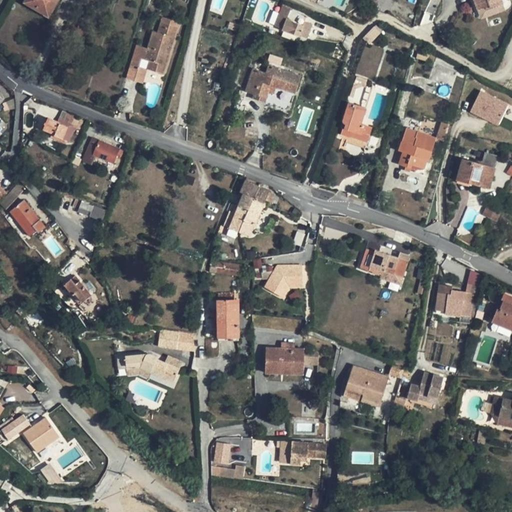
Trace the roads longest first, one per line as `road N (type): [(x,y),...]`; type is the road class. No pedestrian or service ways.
road 1 (residential): [(308,190),(357,37),(370,23),(384,17),(490,75),(502,72),(511,51)]
road 2 (residential): [(18,85),(308,190)]
road 3 (residential): [(308,190),(511,275)]
road 4 (residential): [(18,85),(16,167),(84,243)]
road 5 (unclassified): [(13,338),(118,456)]
road 6 (residential): [(205,511),(203,364)]
road 7 (unknown): [(423,365),(444,242)]
road 8 (residential): [(118,456),(90,500),(19,494)]
